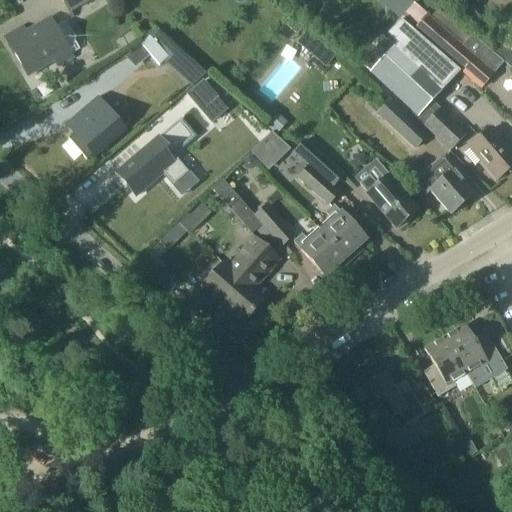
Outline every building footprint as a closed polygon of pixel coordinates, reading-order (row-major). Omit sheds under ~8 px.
[(62,0),(69,12),(89,0),(62,0)] [(511,41),(493,54),(440,8),(431,18),(415,4),(410,0),(374,0),(379,4),(390,14),(395,18),(397,16),(401,20),(481,88),(495,72),(496,73),(504,63),(511,69),(511,41)] [(493,31),(469,7),(459,18),(483,42),(493,31)] [(303,28),(293,19),(287,27),(297,35),(303,28)] [(26,74),(53,58),(58,67),(72,58),(70,54),(79,49),(74,41),(75,37),(67,23),(63,22),(54,27),(51,21),(27,35),(22,27),(4,38),(26,74)] [(399,44),(392,51),(376,36),(355,58),(372,74),(419,117),(460,73),(399,22),(396,26),(388,35),(399,44)] [(209,77),(179,50),(158,32),(155,34),(140,45),(159,68),(170,59),(198,87),(209,77)] [(336,56),(322,45),(312,57),(326,69),(336,56)] [(203,83),(188,96),(211,123),(226,110),(203,83)] [(98,97),(65,126),(67,129),(70,126),(76,133),(68,139),(86,161),(128,125),(110,104),(103,110),(97,103),(101,100),(98,97)] [(390,103),(379,114),(415,149),(426,137),(390,103)] [(441,108),(424,127),(452,152),(469,133),(441,108)] [(278,115),(267,128),(276,136),(288,123),(278,115)] [(142,152),(119,172),(129,183),(126,186),(135,197),(163,174),(173,186),(188,173),(174,155),(195,137),(181,122),(182,121),(181,119),(143,151),(142,149),(141,150),(142,152)] [(511,151),(494,129),(472,147),(499,181),(511,170),(511,151)] [(290,150),(272,133),(251,153),(268,171),(290,150)] [(310,166),(332,186),(343,174),(306,140),(295,152),(310,166)] [(419,178),(451,215),(474,195),(454,171),(452,173),(441,159),(419,178)] [(310,166),(304,160),(293,173),(299,178),(328,204),(339,193),(332,186),(310,166)] [(370,176),(360,184),(397,228),(403,223),(407,224),(413,218),(414,214),(417,211),(388,177),(378,185),(370,176)] [(222,180),(212,190),(229,209),(240,200),(222,180)] [(281,246),(293,235),(266,206),(254,216),(263,226),(281,246)] [(334,221),(322,231),(349,261),(362,249),(359,246),(366,240),(342,213),(341,214),(334,206),(326,212),(334,221)] [(252,235),(263,226),(254,216),(244,226),(252,235)] [(190,234),(198,226),(189,217),(181,225),(190,234)] [(349,261),(322,231),(309,243),(302,235),(294,241),(301,250),(324,277),(330,271),(333,275),(349,261)] [(167,236),(165,238),(160,243),(168,251),(169,252),(176,245),(167,236)] [(268,276),(273,270),(273,266),(279,259),(255,237),(247,247),(242,247),(237,253),(237,257),(228,268),(253,289),(264,277),(268,276)] [(222,262),(201,287),(243,323),(264,299),(253,289),(228,268),(222,262)] [(466,325),(446,336),(468,373),(481,365),(489,380),(507,370),(487,334),(475,341),(466,325)] [(466,375),(444,338),(424,350),(433,366),(422,373),(437,398),(448,391),(446,387),(466,375)] [(405,381),(394,388),(385,373),(359,389),(367,403),(363,405),(370,418),(374,415),(381,426),(399,415),(405,427),(425,415),(405,381)] [(462,448),(468,459),(478,453),(473,442),(462,448)] [(491,458),(501,474),(511,467),(511,456),(506,448),(491,458)] [(264,457),(260,452),(253,458),(258,463),(264,457)]
